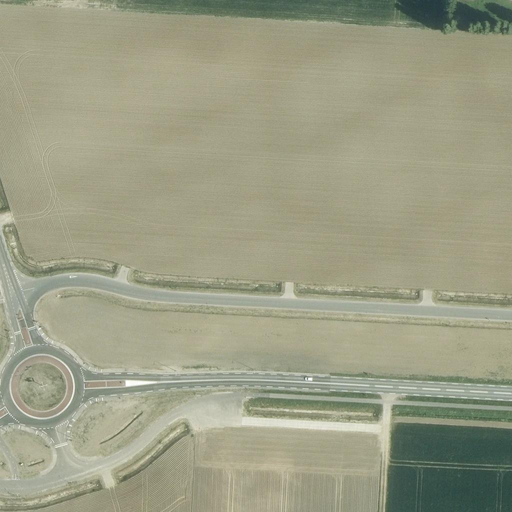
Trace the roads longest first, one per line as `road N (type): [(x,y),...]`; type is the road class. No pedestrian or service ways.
road 1 (unclassified): [(12,295),(82,280),(172,297),(511,315)]
road 2 (primary): [(511,394),(167,382)]
road 3 (track): [(226,397),(228,421),(384,429),(380,511)]
road 4 (unclassified): [(68,476),(116,458),(184,410),(226,397)]
